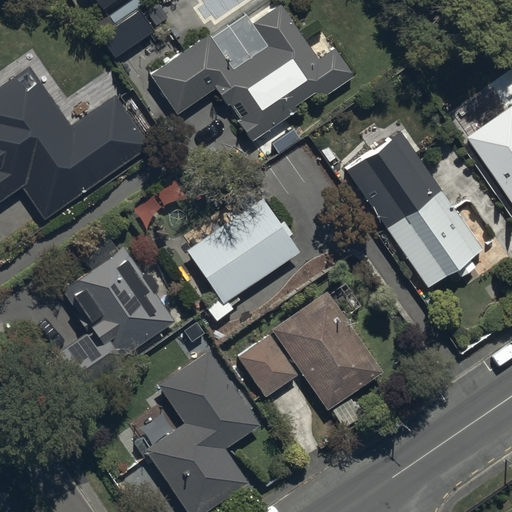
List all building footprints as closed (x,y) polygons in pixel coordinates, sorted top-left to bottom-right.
[(250,139),(334,83),(352,71),(334,44),(316,56),(295,25),(279,1),(250,20),(267,44),(231,68),(207,33),(148,72),(174,112),(214,86),(250,139)] [(99,34),(113,55),(153,30),(138,8),(99,34)] [(466,67),(468,66),(500,45),(481,16),(448,38),(466,67)] [(0,82),(0,198),(23,184),(42,213),(148,143),(114,92),(68,123),(36,76),(28,64),(0,82)] [(465,133),(511,203),(511,107),(509,104),(465,133)] [(346,164),(426,284),(479,249),(399,129),(346,164)] [(184,246),(221,302),(298,250),(262,195),(184,246)] [(114,372),(108,363),(172,321),(121,244),(57,287),(87,331),(47,357),(74,398),(114,372)] [(271,326),(326,408),(381,372),(326,290),(271,326)] [(235,354),(262,395),(295,373),(268,333),(235,354)] [(156,381),(182,421),(144,446),(187,511),(200,511),(245,482),(223,448),(256,426),(205,349),(156,381)]
